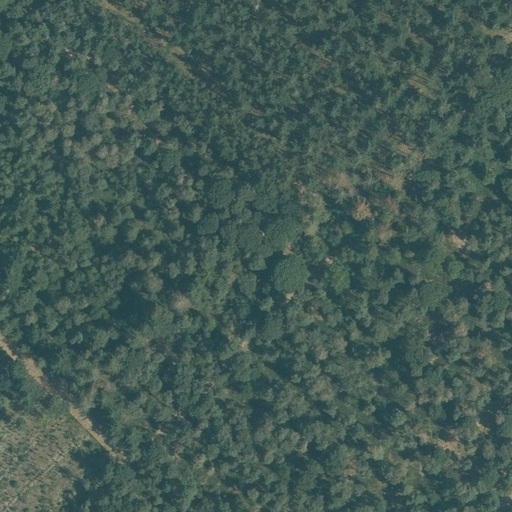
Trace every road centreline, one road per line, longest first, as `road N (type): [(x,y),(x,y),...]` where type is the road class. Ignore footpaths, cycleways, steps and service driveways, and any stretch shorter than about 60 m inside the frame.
road 1 (track): [(511,68),(83,511)]
road 2 (track): [(0,329),(131,460)]
